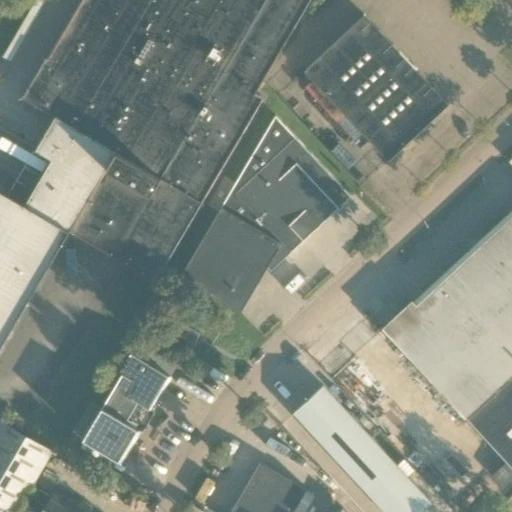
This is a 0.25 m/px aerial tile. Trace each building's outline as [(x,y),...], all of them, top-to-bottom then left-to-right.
[(0,351),(71,230),(156,281),(264,98),(256,94),(311,0),(84,0),(50,58),(47,57),(23,98),(56,117),(37,150),(53,159),(26,205),(0,189),(0,351)] [(389,160),(448,105),(365,16),(306,72),(389,160)] [(296,137),(275,115),(182,274),(241,309),(268,267),(270,270),(291,251),(351,195),(296,137)] [(439,389),(465,418),(511,374),(511,210),(384,330),(439,389)] [(174,331),(194,343),(200,332),(180,321),(174,331)] [(131,352),(136,344),(129,339),(124,348),(131,352)] [(174,378),(134,355),(115,389),(103,407),(137,427),(150,408),(155,411),(174,378)] [(511,374),(465,418),(511,467),(511,374)] [(323,386),(293,414),(383,511),(423,511),(432,504),(323,386)] [(137,427),(103,407),(85,439),(122,460),(140,429),(137,427)] [(0,421),(0,511),(1,511),(16,511),(52,451),(1,421),(0,421)] [(289,511),(304,488),(259,463),(231,511),(289,511)] [(76,511),(52,498),(44,511),(76,511)]
